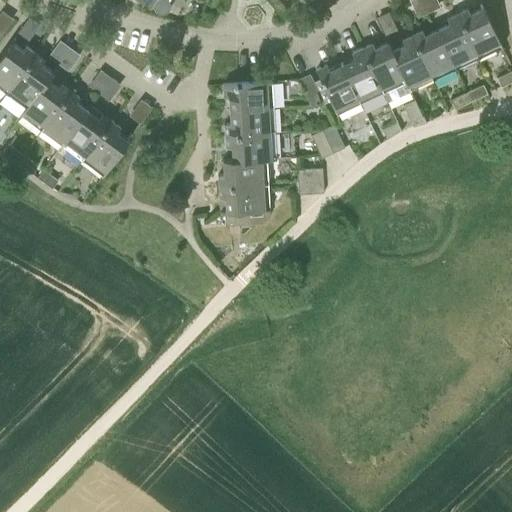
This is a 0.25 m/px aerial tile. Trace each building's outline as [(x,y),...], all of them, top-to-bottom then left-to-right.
[(170,0),(142,0),(150,5),(151,4),(155,7),(157,10),(159,12),(163,12),(167,12),(168,11),(170,9),(170,8),(171,7),(171,6),(171,4),(171,2),(171,1),(170,0)] [(479,57),(501,46),(483,6),(469,13),(467,8),(457,12),(479,57)] [(456,68),(479,57),(457,12),(447,17),(449,22),(437,28),(456,68)] [(20,30),(34,41),(46,24),(32,13),(20,30)] [(433,79),(456,68),(437,28),(424,34),(421,29),(411,34),(433,79)] [(410,90),(433,79),(411,34),(401,39),(403,43),(391,49),(395,55),(392,56),(410,90)] [(395,55),(391,49),(387,40),(374,46),(371,41),(360,46),(382,92),(389,107),(412,96),(410,90),(392,56),(395,55)] [(0,56),(0,87),(6,92),(35,52),(26,45),(23,49),(11,41),(0,56)] [(359,103),(382,92),(360,46),(351,51),(353,56),(340,62),(359,103)] [(25,106),(47,79),(53,72),(41,63),(44,58),(35,52),(6,92),(25,106)] [(337,114),(359,103),(340,62),(328,68),(326,63),(315,68),(337,114)] [(102,68),(92,84),(112,97),(123,81),(102,68)] [(511,69),(497,77),(501,86),(511,80),(511,69)] [(310,104),(324,103),(309,73),(298,79),(310,104)] [(20,114),(41,129),(70,89),(61,83),(58,87),(47,79),(25,106),(20,114)] [(230,109),(273,107),(272,80),(223,83),(223,95),(229,95),(230,109)] [(473,99),(487,93),(483,84),(468,90),(473,99)] [(41,129),(61,144),(87,109),(76,100),(79,96),(70,89),(41,129)] [(455,108),(473,99),(468,90),(451,99),(455,108)] [(414,100),(403,105),(411,121),(422,115),(421,113),(414,100)] [(225,134),(275,132),(273,107),(230,109),(230,123),(225,123),(225,134)] [(61,144),(81,159),(111,119),(102,112),(98,117),(87,109),(61,144)] [(81,159),(102,174),(128,139),(116,130),(120,125),(111,119),(81,159)] [(400,128),(396,121),(382,127),(386,136),(400,128)] [(334,151),(344,146),(333,124),(323,128),(334,151)] [(321,157),(334,151),(323,128),(310,135),(321,157)] [(232,159),(266,158),(276,158),(275,132),(225,134),(226,146),(232,145),(232,159)] [(17,162),(23,154),(8,143),(3,151),(17,162)] [(31,172),(37,164),(23,154),(17,162),(31,172)] [(219,185),(268,183),(266,158),(232,159),(223,160),(224,174),(218,174),(219,185)] [(297,180),(323,179),(322,167),(297,168),(297,180)] [(52,187),(58,179),(43,169),(37,177),(52,187)] [(298,194),(323,192),(323,179),(297,180),(298,194)] [(244,223),(243,210),(269,209),(268,183),(219,185),(219,196),(225,196),(226,211),(224,211),(225,224),(244,223)]
